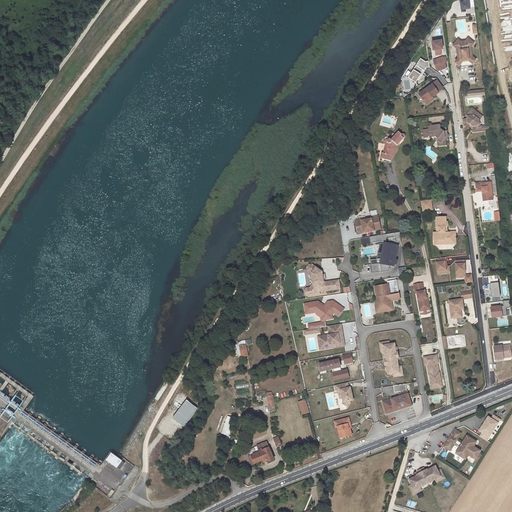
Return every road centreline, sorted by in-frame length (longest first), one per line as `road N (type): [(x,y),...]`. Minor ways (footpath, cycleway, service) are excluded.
road 1 (residential): [(490,398),(457,118)]
road 2 (track): [(0,162),(108,0)]
road 3 (secondary): [(380,441),(215,511)]
road 4 (residential): [(360,330),(410,323),(428,423)]
